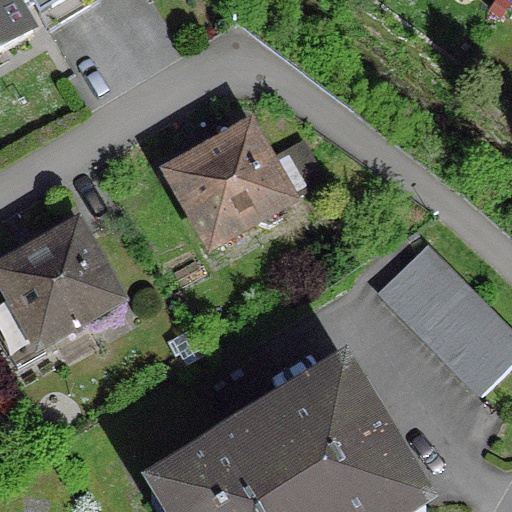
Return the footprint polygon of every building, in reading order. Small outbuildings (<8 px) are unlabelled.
[(0,0),(0,52),(27,36),(13,11),(25,4),(39,29),(88,0),(0,0)] [(320,186),(297,147),(261,167),(244,137),(166,181),(207,252),(253,226),(264,231),(279,222),(282,212),(281,210),(284,208),(283,206),(320,186)] [(72,236),(0,277),(0,290),(35,351),(79,325),(81,327),(91,331),(107,321),(110,311),(109,309),(112,307),(72,236)] [(376,295),(477,400),(511,365),(511,341),(423,250),(376,295)] [(413,511),(376,449),(386,443),(349,381),(196,473),(195,471),(155,496),(165,511),(413,511)]
